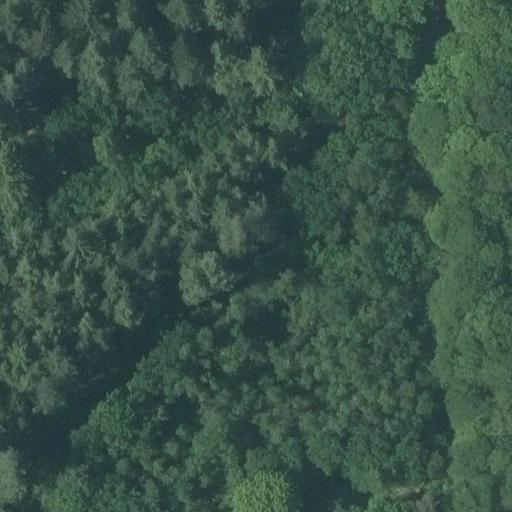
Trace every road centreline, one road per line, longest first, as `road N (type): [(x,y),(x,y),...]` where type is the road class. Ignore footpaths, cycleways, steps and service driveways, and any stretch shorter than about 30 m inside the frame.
road 1 (track): [(445,111),(288,263),(65,511)]
road 2 (track): [(511,511),(485,185),(445,111),(404,0)]
